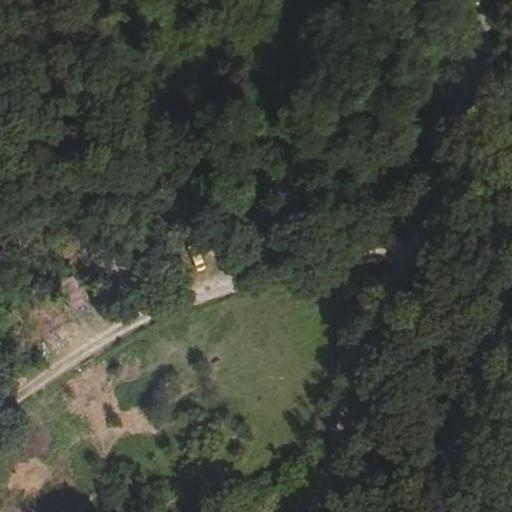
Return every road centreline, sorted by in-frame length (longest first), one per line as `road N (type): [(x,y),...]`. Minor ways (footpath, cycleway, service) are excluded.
road 1 (residential): [(314,511),(488,63),(498,0)]
road 2 (track): [(415,257),(310,267),(200,295),(0,406)]
